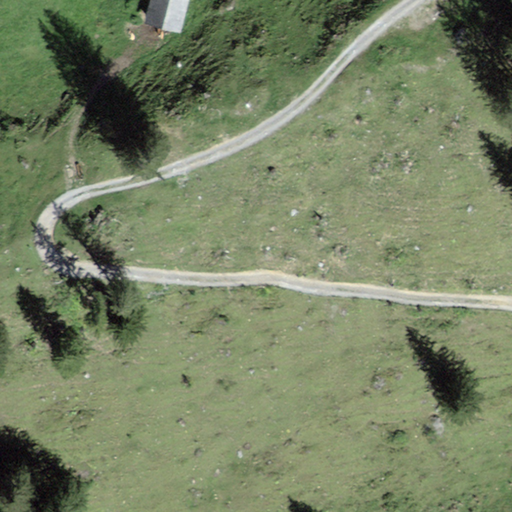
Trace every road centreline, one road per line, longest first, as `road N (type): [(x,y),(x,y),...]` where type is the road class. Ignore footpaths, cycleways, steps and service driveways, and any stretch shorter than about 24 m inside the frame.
road 1 (track): [(511,305),(259,277),(78,268),(47,247),(52,211),(264,129),(414,0)]
road 2 (track): [(70,200),(72,128),(150,24)]
